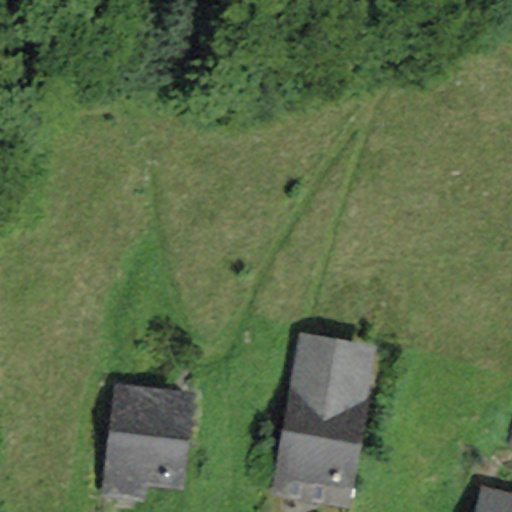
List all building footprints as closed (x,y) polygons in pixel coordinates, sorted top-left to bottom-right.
[(309,344),(286,472),(311,476),(340,481),(363,355),(309,344)] [(125,394),(116,473),(141,476),(170,479),(179,401),(125,394)] [(308,496),(311,476),(286,472),(283,491),(308,496)] [(141,476),(116,473),(113,493),(139,496),(141,476)] [(511,511),(511,505),(492,501),(489,511),(511,511)]
